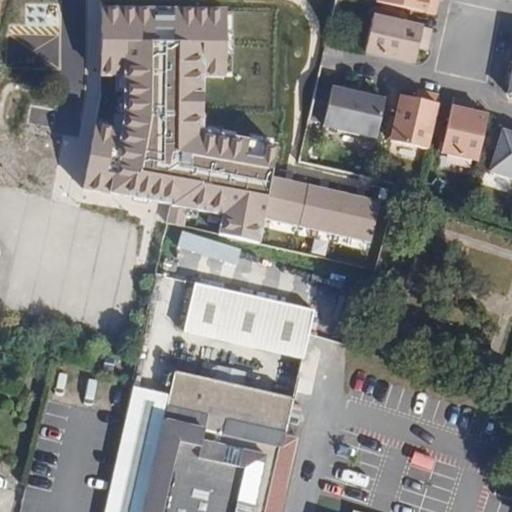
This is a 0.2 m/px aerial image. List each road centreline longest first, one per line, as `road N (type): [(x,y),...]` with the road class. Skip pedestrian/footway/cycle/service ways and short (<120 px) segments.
road 1 (residential): [(75,0),(62,198)]
road 2 (residential): [(511,9),(473,1),(458,90),(511,108)]
road 3 (unknown): [(49,212),(62,234),(34,376)]
road 4 (unknown): [(335,418),(334,354),(347,281)]
